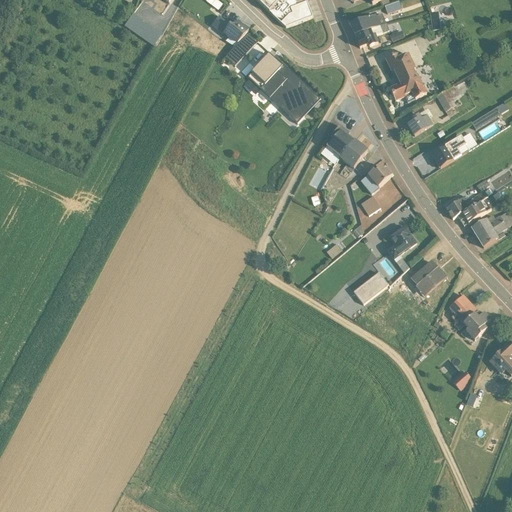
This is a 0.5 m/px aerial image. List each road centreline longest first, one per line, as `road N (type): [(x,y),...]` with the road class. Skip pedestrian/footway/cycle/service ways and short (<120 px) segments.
road 1 (track): [(472,511),(396,360),(257,266),(325,123),(357,84)]
road 2 (residential): [(347,57),(376,129),(420,202),(511,306)]
road 3 (residential): [(347,57),(310,65),(297,59),(237,0)]
